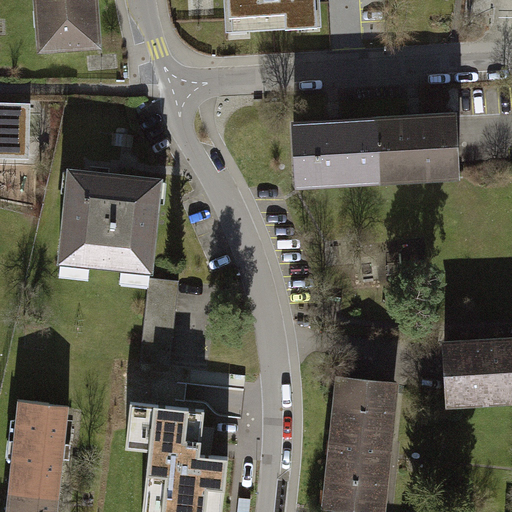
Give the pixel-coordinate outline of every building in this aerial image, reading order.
[(94,0),(28,0),(32,43),(97,38),(94,0)] [(222,0),(224,19),(318,14),(317,0),(222,0)] [(0,153),(27,154),(29,100),(0,99),(0,153)] [(291,109),(293,175),(455,169),(453,103),(291,109)] [(149,265),(160,166),(64,155),(52,254),(149,265)] [(180,281),(150,279),(144,362),(175,364),(180,281)] [(511,324),(441,328),(444,395),(511,391),(511,324)] [(319,497),(382,504),(397,374),(334,367),(319,497)] [(0,511),(54,511),(68,399),(15,393),(0,511)] [(140,511),(206,511),(209,494),(227,495),(230,461),(201,458),(205,414),(131,406),(126,453),(146,455),(140,511)]
